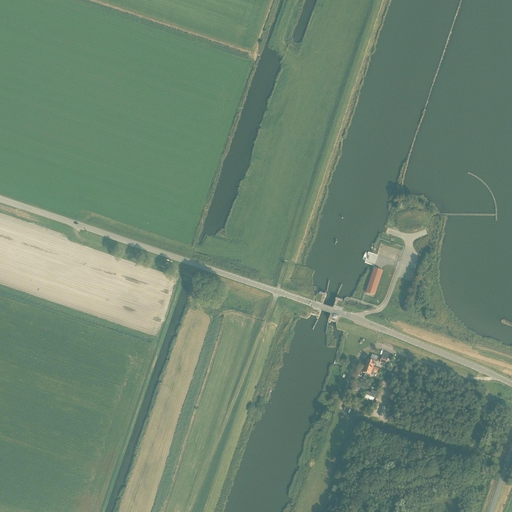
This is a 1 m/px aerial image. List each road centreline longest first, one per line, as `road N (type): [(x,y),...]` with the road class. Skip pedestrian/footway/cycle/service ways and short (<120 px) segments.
road 1 (unclassified): [(511,383),(354,318),(0,198)]
road 2 (track): [(377,0),(277,291)]
road 3 (track): [(183,273),(78,238),(75,223)]
